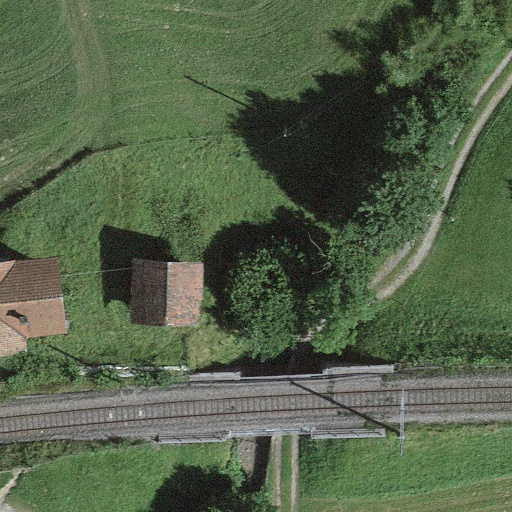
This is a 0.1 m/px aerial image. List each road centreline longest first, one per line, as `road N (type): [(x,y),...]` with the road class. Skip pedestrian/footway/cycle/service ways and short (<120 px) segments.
road 1 (unknown): [(281,511),(302,349),(402,267),(434,200)]
road 2 (track): [(68,0),(124,196)]
road 3 (track): [(511,67),(463,136),(434,200)]
